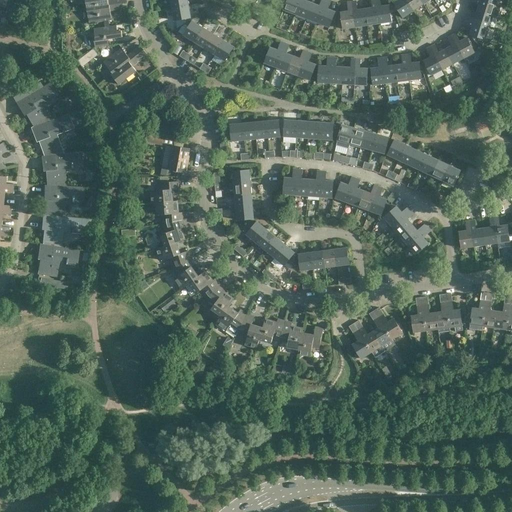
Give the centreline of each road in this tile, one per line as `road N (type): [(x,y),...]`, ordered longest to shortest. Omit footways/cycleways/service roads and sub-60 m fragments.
road 1 (residential): [(139,0),(147,34),(206,118),(205,219),(227,260),(259,286),(294,298),(362,293)]
road 2 (residential): [(446,221),(394,186),(345,168),(263,163)]
road 3 (residential): [(362,293),(350,237),(301,233),(270,214),(263,163)]
road 4 (unclassified): [(0,280),(16,259),(21,185),(16,146),(0,117)]
road 5 (tertiary): [(354,485),(285,489),(238,511)]
